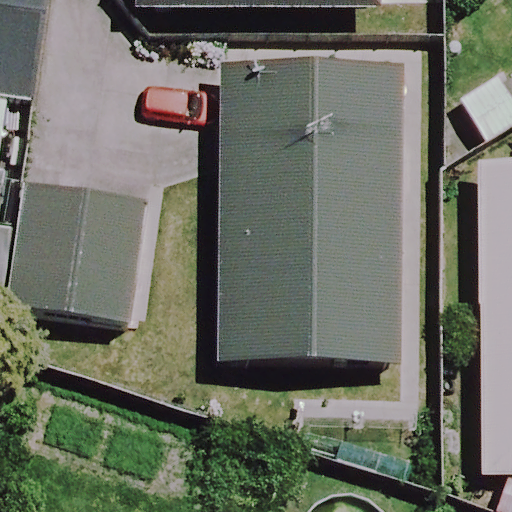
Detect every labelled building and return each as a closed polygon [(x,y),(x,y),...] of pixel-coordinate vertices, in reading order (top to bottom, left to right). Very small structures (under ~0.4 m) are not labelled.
[(59,0),(0,0),(0,105),(47,111),(59,0)] [(383,21),(383,0),(135,0),(136,19),(383,21)] [(404,84),(228,79),(219,372),(395,377),(404,84)] [(511,177),(485,178),(485,485),(511,484),(511,177)] [(141,220),(24,203),(9,317),(125,334),(141,220)]
